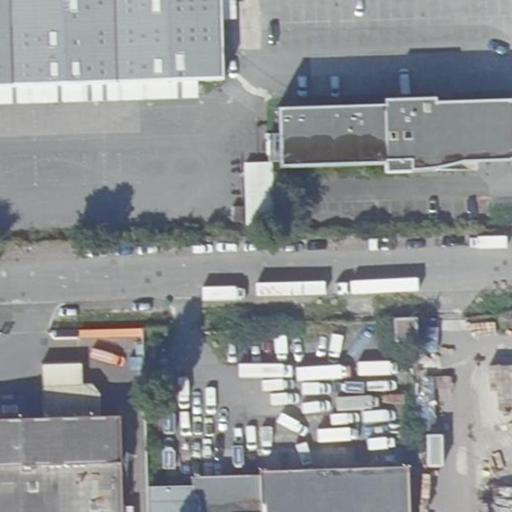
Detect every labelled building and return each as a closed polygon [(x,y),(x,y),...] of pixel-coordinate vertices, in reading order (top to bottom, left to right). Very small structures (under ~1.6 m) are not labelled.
[(511,0),(0,0),(0,87),(202,80),(230,79),(228,0),(511,0)] [(202,80),(0,87),(0,106),(203,99),(202,80)] [(511,108),(286,120),(286,167),(511,157),(511,108)] [(410,318),(389,319),(390,347),(406,347),(411,347),(410,318)] [(144,329),(82,326),(81,350),(143,352),(144,329)] [(119,511),(120,501),(124,501),(124,453),(117,454),(117,417),(109,418),(109,400),(54,402),(54,419),(0,421),(0,511),(119,511)] [(256,469),(256,475),(257,511),(226,511),(226,501),(195,502),(195,511),(411,511),(410,464),(256,469)] [(194,477),(195,502),(226,501),(226,511),(257,511),(256,475),(194,477)]
